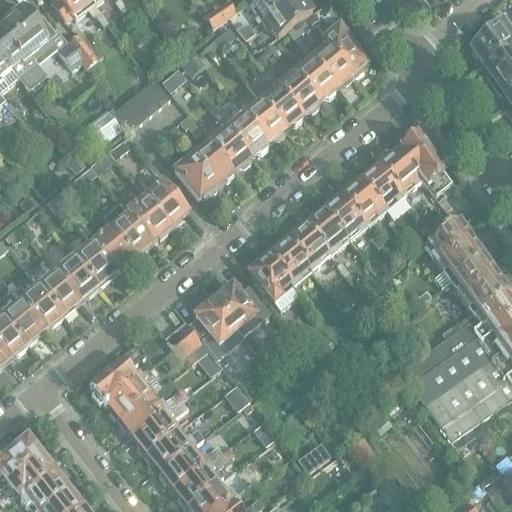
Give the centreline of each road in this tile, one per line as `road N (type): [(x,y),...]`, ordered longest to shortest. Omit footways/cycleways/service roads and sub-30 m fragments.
road 1 (residential): [(40,391),(423,80)]
road 2 (residential): [(511,206),(423,80)]
road 3 (residential): [(132,511),(40,391)]
